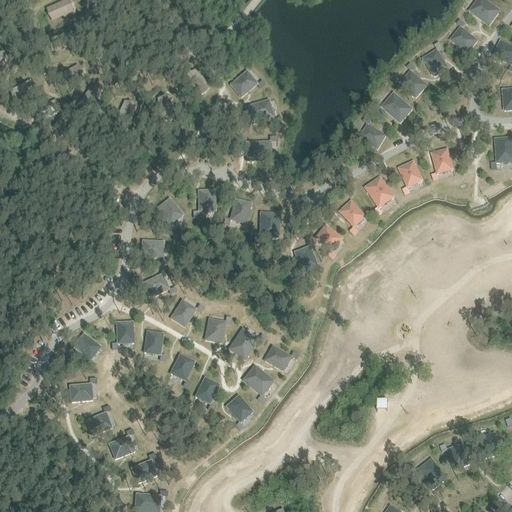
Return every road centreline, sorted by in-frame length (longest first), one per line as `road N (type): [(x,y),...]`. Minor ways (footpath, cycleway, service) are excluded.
road 1 (track): [(0,109),(139,197)]
road 2 (track): [(52,140),(65,111),(29,59),(30,15)]
